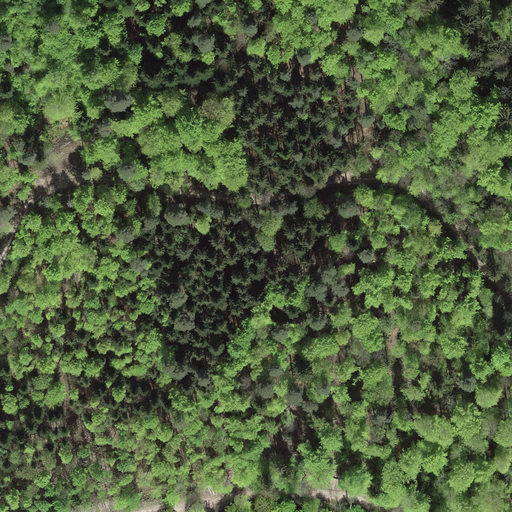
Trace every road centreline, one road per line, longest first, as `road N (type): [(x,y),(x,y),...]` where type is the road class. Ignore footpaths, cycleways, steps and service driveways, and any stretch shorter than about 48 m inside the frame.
road 1 (track): [(511,294),(424,199),(363,172),(320,174),(251,199),(58,182),(27,207),(0,262)]
road 2 (track): [(58,182),(65,158),(166,120),(250,41)]
road 3 (track): [(385,511),(359,499),(300,491),(153,511)]
